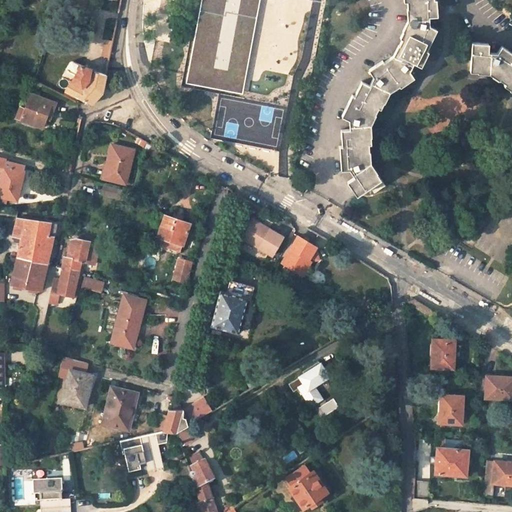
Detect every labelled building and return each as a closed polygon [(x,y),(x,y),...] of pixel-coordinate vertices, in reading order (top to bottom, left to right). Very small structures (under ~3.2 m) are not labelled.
[(201,0),(185,83),(242,94),(259,0),(201,0)] [(405,0),(405,2),(409,3),(408,21),(400,37),(403,38),(394,55),(385,63),(383,61),(370,70),(375,77),(371,85),(362,81),(355,96),(352,95),(342,116),(350,120),(350,130),(341,130),(342,147),(340,147),(341,170),(350,170),(355,178),(348,182),(357,196),(371,187),(382,179),(370,164),(370,145),(372,145),(371,125),(380,108),(382,109),(390,92),(399,85),(401,88),(415,78),(410,71),(414,63),(422,66),(429,52),(426,51),(436,31),(428,27),(428,18),(436,18),(437,2),(434,2),(433,0),(405,0)] [(109,59),(112,43),(105,42),(102,57),(109,59)] [(511,54),(502,48),(498,54),(488,52),(488,45),(473,44),(470,73),(489,74),(505,83),(503,86),(511,91),(511,54)] [(73,61),(71,63),(68,68),(67,72),(73,76),(71,81),(80,86),(75,96),(78,98),(92,105),(102,93),(103,88),(106,75),(73,61)] [(80,86),(71,81),(66,92),(75,96),(80,86)] [(55,103),(31,94),(26,108),(20,106),(15,117),(42,127),(45,118),(48,111),(52,112),(55,103)] [(134,149),(112,143),(107,164),(110,165),(107,178),(125,183),(134,149)] [(18,186),(20,186),(24,171),(23,171),(24,166),(6,161),(6,159),(0,157),(0,175),(1,176),(0,180),(0,196),(15,200),(18,186)] [(386,186),(382,179),(371,187),(375,193),(386,186)] [(118,190),(105,187),(103,195),(116,198),(118,190)] [(190,223),(165,214),(157,236),(183,244),(190,223)] [(48,235),(51,222),(18,218),(14,235),(22,237),(17,258),(11,285),(40,292),(54,236),(48,235)] [(272,257),(283,239),(253,221),(242,239),(272,257)] [(94,264),(99,243),(76,238),(76,241),(70,240),(67,256),(65,256),(60,279),(53,278),(48,302),(57,304),(58,296),(72,299),(81,262),(85,263),(85,261),(94,264)] [(318,249),(299,238),(291,252),(292,253),(291,256),(289,255),(283,266),(300,276),(304,268),(309,271),(313,263),(320,262),(318,254),(316,252),(318,249)] [(186,283),(192,263),(178,259),(173,279),(186,283)] [(304,268),(300,276),(305,278),(309,271),(304,268)] [(103,282),(83,277),(81,286),(101,291),(103,282)] [(220,291),(210,326),(238,333),(247,298),(251,299),(254,287),(230,280),(226,293),(220,291)] [(145,301),(123,295),(109,341),(131,348),(145,301)] [(410,304),(431,318),(434,312),(414,299),(410,304)] [(455,340),(435,339),(434,347),(432,347),(431,367),(453,368),(455,340)] [(86,364),(62,358),(58,375),(67,377),(61,403),(84,408),(89,388),(87,387),(90,376),(83,375),(86,364)] [(330,377),(320,361),(304,372),(305,374),(290,384),(295,392),(301,388),(311,403),(315,404),(323,399),(315,386),(330,377)] [(496,376),(486,376),(485,397),(511,397),(511,375),(496,375),(496,376)] [(108,388),(100,424),(123,429),(125,421),(128,421),(134,394),(108,388)] [(442,403),(441,404),(440,424),(462,424),(462,395),(443,395),(442,403)] [(203,396),(191,405),(195,419),(211,410),(203,396)] [(319,408),(324,416),(338,406),(332,399),(319,408)] [(195,419),(191,405),(182,410),(187,426),(190,424),(196,421),(195,419)] [(175,432),(176,432),(187,426),(182,410),(166,410),(165,417),(162,432),(175,432)] [(165,417),(156,415),(152,434),(160,433),(162,432),(165,417)] [(198,437),(190,424),(187,426),(176,432),(183,445),(198,437)] [(162,444),(160,433),(152,434),(144,436),(148,454),(155,452),(154,446),(162,444)] [(148,454),(144,436),(117,442),(120,455),(121,455),(125,472),(137,469),(136,463),(142,462),(140,455),(148,454)] [(462,442),(439,440),(436,474),(466,476),(468,450),(461,449),(462,442)] [(148,454),(150,467),(158,465),(155,452),(148,454)] [(148,454),(140,455),(142,462),(143,468),(150,467),(148,454)] [(191,476),(202,511),(218,511),(209,485),(215,482),(205,461),(193,469),(194,474),(191,476)] [(511,463),(488,462),(485,496),(492,496),(493,484),(511,485),(511,463)] [(322,501),(320,498),(327,493),(329,496),(336,491),(320,467),(310,473),(305,465),(286,477),(292,486),(289,487),(304,509),(311,503),(313,507),(322,501)] [(40,501),(40,509),(56,508),(55,494),(62,494),(61,479),(32,481),(33,495),(34,495),(35,501),(40,501)] [(429,481),(416,480),(416,496),(428,497),(429,481)] [(68,493),(62,494),(55,494),(56,508),(69,507),(68,493)]
